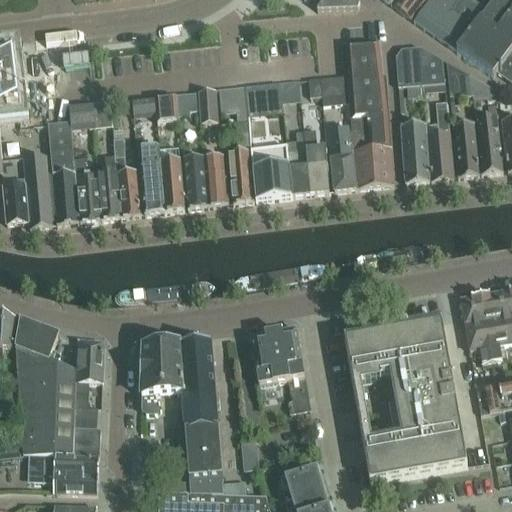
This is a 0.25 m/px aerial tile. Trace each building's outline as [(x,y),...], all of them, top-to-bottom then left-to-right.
[(325,0),(320,10),(317,16),(357,14),(360,6),(351,0),(325,0)] [(378,0),(391,9),(398,0),(378,0)] [(400,0),(393,10),(410,23),(427,0),(400,0)] [(439,0),(434,0),(415,26),(434,40),(455,11),(439,0)] [(439,0),(455,11),(460,4),(459,4),(462,0),(439,0)] [(493,82),(496,78),(511,56),(511,13),(497,1),(483,20),(483,19),(456,55),(493,82)] [(434,40),(456,55),(483,19),(460,4),(455,11),(434,40)] [(349,49),(342,49),(342,52),(344,82),(347,109),(348,109),(350,133),(349,133),(352,163),(356,195),(394,190),(385,82),(383,79),(381,62),(379,46),(373,47),(349,49)] [(423,91),(420,52),(402,54),(396,61),(398,92),(423,91)] [(443,65),(420,52),(423,91),(444,89),(443,65)] [(511,56),(496,78),(511,89),(511,56)] [(13,57),(0,58),(0,121),(20,119),(15,69),(13,57)] [(452,70),(446,67),(449,101),(473,100),(472,82),(456,73),(452,70)] [(344,82),(319,84),(321,102),(322,112),(347,109),(344,82)] [(495,94),(472,82),(473,100),(473,103),(487,102),(487,106),(496,105),(495,94)] [(316,84),(308,85),(310,103),(321,102),(319,84),(316,84)] [(280,88),(244,93),(248,123),(284,119),(280,88)] [(282,90),(283,107),(295,107),(294,90),(282,90)] [(229,158),(233,210),(254,207),(249,155),(251,154),(248,123),(244,93),(221,95),(222,119),(237,118),(239,157),(229,158)] [(221,95),(197,98),(199,116),(200,130),(218,128),(217,120),(222,119),(221,95)] [(176,100),(177,119),(189,119),(190,117),(199,116),(197,98),(176,100)] [(176,100),(155,102),(156,121),(157,128),(178,127),(177,119),(176,100)] [(155,102),(132,105),(134,123),(156,121),(155,102)] [(110,105),(90,107),(92,133),(112,131),(110,105)] [(92,133),(90,107),(68,110),(70,128),(71,134),(92,133)] [(427,141),(431,186),(453,184),(449,139),(447,107),(438,108),(441,139),(427,141)] [(451,121),(458,183),(479,181),(474,119),(451,121)] [(511,123),(501,125),(507,177),(511,176),(511,123)] [(477,128),(481,180),(503,178),(498,127),(477,128)] [(74,178),(73,160),(71,134),(70,128),(48,130),(52,179),(57,231),(79,229),(74,178)] [(422,128),(401,129),(404,166),(405,189),(426,187),(423,138),(422,128)] [(336,164),(330,165),(334,197),(356,195),(352,163),(349,133),(333,135),(336,164)] [(315,135),(303,136),(309,200),(329,198),(326,152),(317,153),(315,135)] [(296,146),(287,147),(287,151),(287,155),(292,202),(309,200),(303,136),(295,137),(296,146)] [(112,140),(116,174),(117,177),(121,224),(141,222),(137,175),(126,177),(122,139),(112,140)] [(145,221),(165,218),(160,166),(158,148),(138,150),(140,169),(145,221)] [(287,151),(251,155),(255,207),(292,202),(287,155),(287,151)] [(3,186),(7,230),(28,228),(21,155),(10,155),(13,185),(3,186)] [(80,159),(73,160),(74,178),(75,178),(80,229),(102,226),(99,175),(81,177),(80,159)] [(43,160),(23,161),(29,228),(30,234),(52,232),(47,172),(44,172),(43,160)] [(223,160),(203,162),(207,213),(227,210),(223,160)] [(207,213),(203,162),(183,163),(188,215),(207,213)] [(180,164),(168,165),(160,166),(165,218),(184,216),(180,164)] [(116,174),(99,175),(102,226),(121,224),(117,177),(116,174)] [(427,243),(349,257),(353,277),(431,263),(427,243)] [(329,260),(246,273),(250,292),(333,279),(329,260)] [(215,278),(131,288),(134,307),(217,297),(215,278)] [(511,296),(499,298),(508,350),(511,348),(511,296)] [(499,298),(480,302),(492,368),(502,367),(499,351),(508,350),(499,298)] [(480,302),(461,305),(465,330),(469,356),(480,355),(482,370),(492,368),(480,302)] [(0,317),(0,352),(10,353),(15,323),(0,317)] [(20,324),(15,353),(48,366),(49,365),(59,339),(20,324)] [(370,337),(369,337),(369,339),(345,344),(345,345),(352,385),(356,410),(359,423),(362,444),(366,467),(370,489),(468,473),(442,327),(439,327),(439,325),(437,325),(437,328),(430,329),(429,327),(428,327),(428,329),(412,332),(412,330),(410,330),(410,332),(398,334),(398,332),(396,333),(396,335),(380,338),(380,335),(378,336),(379,338),(371,339),(370,337)] [(257,378),(259,392),(288,387),(291,407),(288,407),(290,419),(308,415),(303,384),(296,336),(296,334),(294,334),(294,335),(252,342),(251,341),(249,342),(250,344),(257,378)] [(78,346),(76,375),(75,387),(74,413),(87,414),(88,388),(102,389),(104,349),(78,346)] [(188,487),(189,499),(210,500),(211,499),(223,500),(222,489),(223,489),(218,432),(217,432),(210,347),(180,350),(183,400),(184,419),(188,487)] [(161,401),(183,400),(180,350),(144,353),(141,416),(146,420),(157,420),(162,416),(161,401)] [(22,460),(29,460),(29,461),(99,462),(100,434),(96,434),(74,433),(74,413),(75,387),(76,375),(49,365),(48,366),(15,353),(22,460)] [(511,415),(511,390),(496,393),(488,395),(485,395),(489,419),(511,415)] [(96,434),(97,414),(87,414),(74,413),(74,433),(96,434)] [(241,450),(244,476),(258,474),(256,449),(241,450)] [(98,479),(99,462),(29,461),(28,478),(98,479)] [(328,511),(327,507),(332,505),(325,483),(320,485),(317,475),(281,485),(284,495),(282,496),(287,511),(328,511)] [(98,479),(28,478),(28,482),(32,489),(53,490),(52,499),(98,501),(98,479)] [(161,486),(161,498),(189,499),(188,487),(161,486)] [(210,500),(189,499),(161,498),(159,498),(159,511),(268,511),(266,502),(210,500)]
